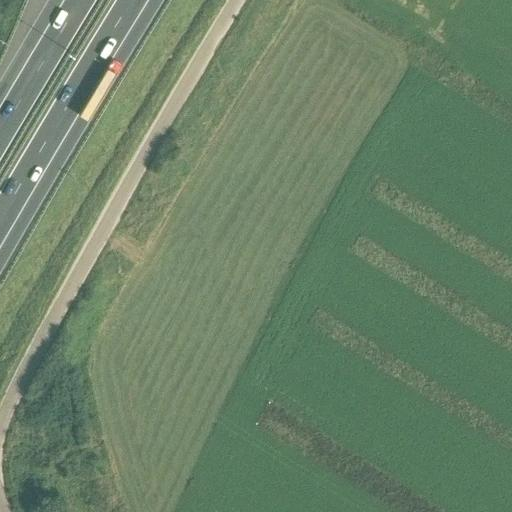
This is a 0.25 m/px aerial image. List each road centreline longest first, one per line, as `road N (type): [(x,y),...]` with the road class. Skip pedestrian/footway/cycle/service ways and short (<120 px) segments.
road 1 (unclassified): [(153,511),(398,44),(430,0)]
road 2 (motorway): [(0,236),(141,0)]
road 3 (motorway): [(75,0),(0,122)]
